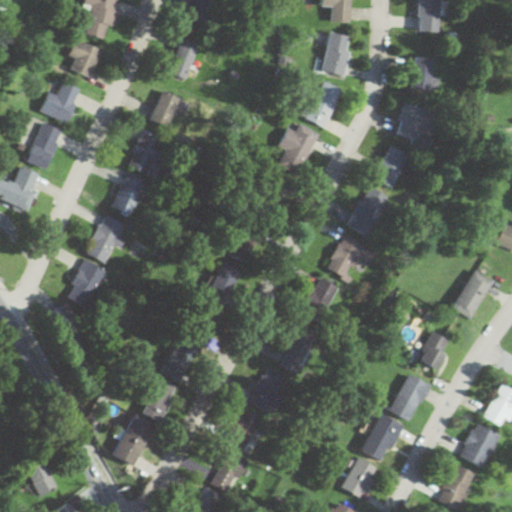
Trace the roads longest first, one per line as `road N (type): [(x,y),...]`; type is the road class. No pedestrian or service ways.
road 1 (residential): [(144,511),(373,92),(375,0)]
road 2 (residential): [(18,323),(147,0)]
road 3 (residential): [(387,511),(511,295)]
road 4 (residential): [(123,511),(18,323)]
